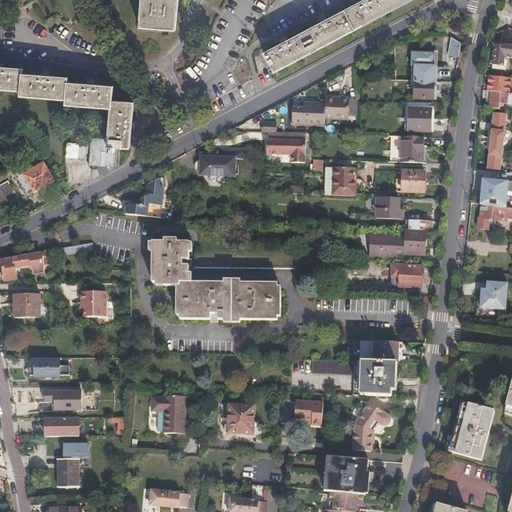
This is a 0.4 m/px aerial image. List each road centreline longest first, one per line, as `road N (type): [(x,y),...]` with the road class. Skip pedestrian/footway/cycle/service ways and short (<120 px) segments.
road 1 (residential): [(0,239),(448,4),(486,9)]
road 2 (residential): [(486,9),(440,334)]
road 3 (residential): [(440,334),(404,511)]
road 4 (residential): [(26,511),(0,370)]
